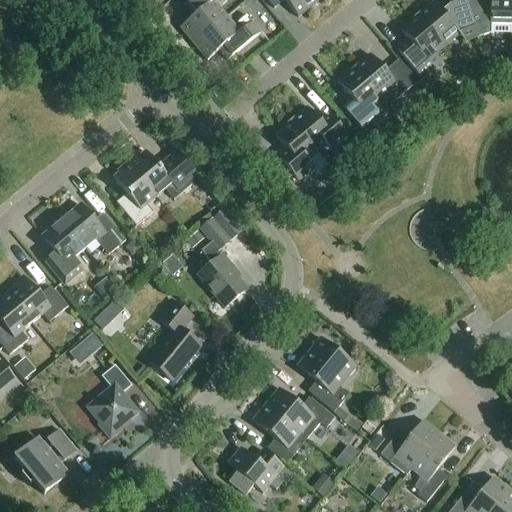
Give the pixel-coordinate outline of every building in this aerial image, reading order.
[(226,3),(222,0),(192,0),(202,12),(179,30),(193,46),(225,19),(218,10),(226,3)] [(264,0),(273,11),(283,3),(297,20),(314,6),(309,0),(264,0)] [(489,0),(490,6),(479,6),(476,0),(474,0),(465,3),(477,39),(490,35),(500,35),(511,35),(511,23),(511,0),(489,0)] [(477,39),(465,3),(453,8),(443,16),(434,6),(426,13),(424,11),(416,18),(441,48),(457,35),(464,44),(465,43),(475,39),(476,42),(477,41),(477,39)] [(225,19),(193,46),(206,63),(227,45),(236,55),(260,35),(245,17),(233,28),(225,19)] [(420,82),(440,65),(432,55),(441,48),(416,18),(407,25),(409,27),(401,34),(413,49),(410,51),(407,48),(398,56),(420,82)] [(492,54),(484,57),(488,67),(496,64),(492,54)] [(361,64),(353,71),(378,101),(387,93),(395,103),(417,84),(401,65),(386,77),(371,59),(363,66),(361,64)] [(346,80),(338,87),(353,105),(344,112),(360,132),(377,117),(369,108),(378,101),(353,71),(344,78),(346,80)] [(447,99),(437,108),(443,115),(453,106),(447,99)] [(321,163),(331,155),(349,141),(333,122),(323,130),(308,112),(300,119),(298,117),(290,123),(315,153),(314,154),(321,163)] [(306,161),(314,154),(315,153),(290,123),(282,130),(283,132),(275,139),(290,157),(281,165),(297,184),(313,169),(306,161)] [(190,188),(171,165),(161,174),(145,154),(139,159),(137,156),(127,165),(155,200),(165,192),(173,202),(190,188)] [(135,229),(152,215),(146,207),(155,200),(127,165),(116,174),(118,176),(112,181),(129,201),(119,209),(135,229)] [(96,242),(108,257),(124,243),(105,220),(97,227),(80,208),(61,224),(84,252),(96,242)] [(210,267),(197,278),(224,310),(246,292),(229,272),(232,270),(218,253),(240,235),(222,213),(199,231),(207,239),(210,244),(212,246),(201,256),(210,267)] [(72,261),(84,252),(61,224),(42,240),(58,260),(48,268),(64,287),(81,273),(72,261)] [(196,235),(186,244),(191,250),(201,241),(196,235)] [(132,245),(125,251),(129,255),(135,256),(139,252),(132,245)] [(67,309),(50,289),(39,298),(22,279),(12,287),(14,289),(6,296),(31,326),(42,317),(48,325),(67,309)] [(31,326),(6,296),(0,300),(0,324),(3,328),(0,330),(0,347),(8,358),(27,342),(20,335),(31,326)] [(171,384),(200,349),(181,333),(192,320),(170,302),(155,320),(171,333),(146,364),(171,384)] [(99,318),(93,324),(101,333),(108,327),(99,318)] [(91,336),(72,353),(82,365),(101,349),(91,336)] [(326,351),(319,360),(310,353),(296,370),(314,385),(307,394),(333,415),(347,398),(338,390),(345,382),(335,374),(343,365),(326,351)] [(24,360),(13,369),(24,381),(34,372),(24,360)] [(0,365),(0,399),(17,386),(0,365)] [(122,396),(131,388),(114,368),(100,379),(110,390),(85,410),(99,426),(97,428),(109,442),(122,431),(121,429),(138,415),(122,396)] [(265,407),(300,436),(307,428),(313,433),(319,425),(325,430),(333,421),(308,400),(300,409),(278,391),(265,407)] [(306,441),(300,436),(265,407),(252,424),(274,442),(266,451),(285,467),(293,457),(306,441)] [(369,437),(379,426),(370,419),(361,430),(369,437)] [(404,478),(410,472),(438,436),(422,423),(404,445),(395,438),(379,457),(389,465),(404,478)] [(59,467),(75,454),(58,433),(42,447),(37,441),(13,461),(23,474),(19,477),(28,488),(32,484),(43,497),(67,477),(59,467)] [(375,436),(369,444),(375,450),(382,442),(375,436)] [(438,436),(410,472),(426,485),(416,497),(425,505),(446,479),(437,472),(455,449),(438,436)] [(284,487),(292,478),(266,456),(259,466),(240,450),(226,467),(236,475),(228,484),(245,498),(252,488),(261,496),(268,487),(275,493),(281,485),(284,487)] [(323,476),(311,491),(322,499),(334,485),(323,476)] [(492,511),(508,493),(492,479),(474,502),(465,494),(450,511),(492,511)] [(511,511),(511,495),(508,493),(492,511),(511,511)]
